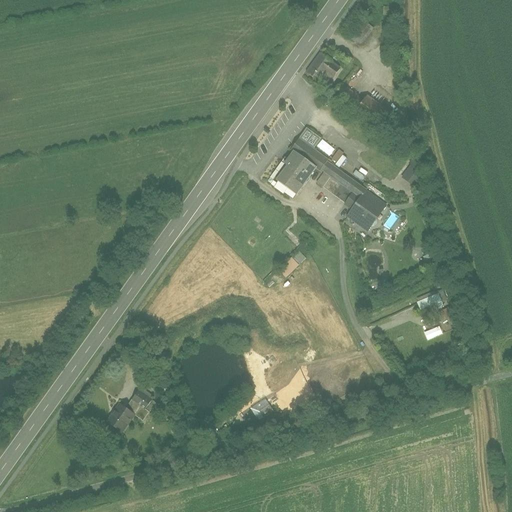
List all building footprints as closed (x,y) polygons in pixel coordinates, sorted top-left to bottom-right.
[(377,30),(371,25),(357,40),(364,46),(377,30)] [(345,68),(322,54),(310,73),(332,88),(345,68)] [(361,110),(367,100),(345,85),(339,95),(361,110)] [(389,109),(370,96),(367,100),(361,110),(380,123),(389,109)] [(308,128),(301,138),(316,149),(323,139),(308,128)] [(365,196),(367,192),(330,165),(333,161),(316,149),(301,138),(292,151),(296,154),(290,161),(286,158),(269,182),(276,187),(280,181),(300,196),(319,169),(332,178),(325,188),(343,201),(351,191),(354,194),(347,203),(354,208),(347,217),(369,234),(386,211),(365,196)] [(336,149),(324,140),(319,147),(331,156),(336,149)] [(345,154),(341,150),(334,160),(338,163),(345,154)] [(341,168),(348,158),(345,156),(338,165),(341,168)] [(416,163),(405,175),(416,185),(427,173),(416,163)] [(276,270),(283,277),(296,265),(289,258),(276,270)] [(440,294),(419,302),(424,316),(445,308),(440,294)] [(138,386),(129,400),(144,409),(152,396),(138,386)] [(268,400),(254,409),(261,420),(275,411),(268,400)] [(104,422),(121,433),(133,414),(116,404),(104,422)]
